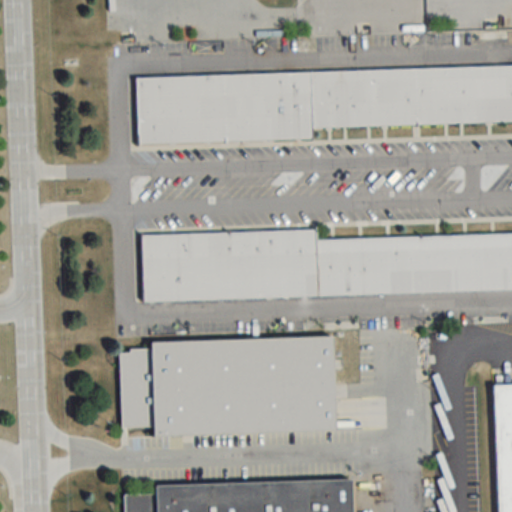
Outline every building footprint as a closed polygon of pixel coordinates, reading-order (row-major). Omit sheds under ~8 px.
[(311,127),(511,121),(511,65),(133,75),(135,144),(311,139),(311,127)] [(511,234),(315,240),(315,230),(139,235),(141,300),(511,290),(511,234)] [(151,437),(333,432),(331,338),(148,342),(148,349),(117,350),(119,428),(151,427),(151,437)] [(495,511),(511,511),(511,383),(492,384),(495,511)] [(153,485),(153,494),(122,495),(122,511),(350,511),(349,482),(153,485)]
